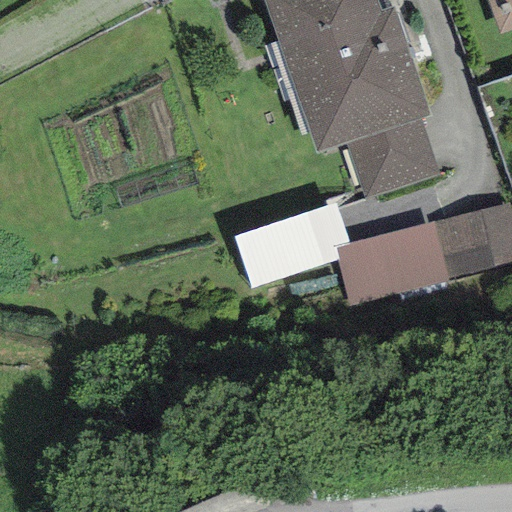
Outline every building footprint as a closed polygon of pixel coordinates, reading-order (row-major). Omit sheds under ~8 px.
[(377,0),(262,0),(313,155),(345,145),(419,120),(429,117),(393,7),(381,11),(377,0)] [(511,0),(486,0),(499,34),(511,29),(511,0)] [(438,176),(419,120),(345,145),(364,200),(438,176)] [(336,204),(232,237),(250,290),(337,261),(334,249),(350,245),(336,204)] [(511,224),(507,204),(432,224),(350,245),(334,249),(337,261),(349,307),(511,263),(511,224)]
